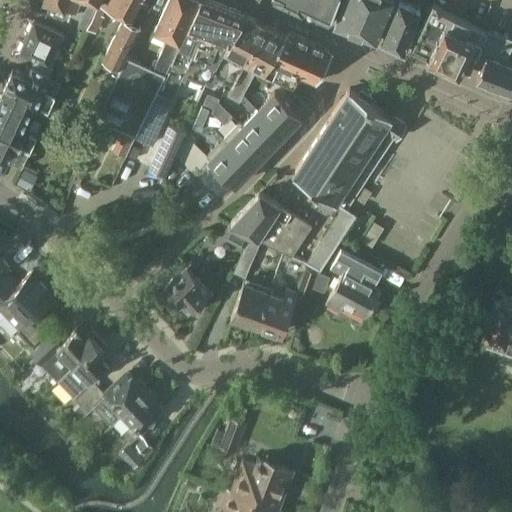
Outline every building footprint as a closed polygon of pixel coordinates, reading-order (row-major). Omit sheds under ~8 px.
[(42,0),(43,0),(50,3),(47,10),(48,11),(49,11),(69,19),(72,12),(78,15),(84,0),(89,0),(99,4),(100,0),(42,0)] [(100,0),(99,4),(88,28),(97,32),(104,16),(101,14),(105,8),(125,16),(136,20),(144,0),(100,0)] [(206,85),(244,15),(207,0),(201,0),(137,136),(154,144),(186,76),(206,85)] [(166,71),(179,43),(199,0),(169,0),(155,30),(167,36),(153,65),(166,71)] [(278,0),(301,11),(303,8),(329,20),(338,0),(278,0)] [(375,39),(392,0),(342,0),(332,22),(375,39)] [(404,52),(419,9),(401,1),(401,0),(396,0),(379,40),(404,52)] [(430,5),(410,51),(429,59),(449,17),(436,11),(435,7),(430,5)] [(244,15),(206,85),(216,90),(221,80),(232,86),(243,66),(258,41),(251,36),(256,27),(256,22),(244,15)] [(485,34),(449,17),(429,59),(458,73),(461,67),(471,71),(476,57),(483,40),(485,34)] [(121,67),(129,50),(140,28),(123,19),(102,57),(121,67)] [(32,64),(50,72),(53,66),(49,64),(63,34),(34,21),(28,34),(27,34),(22,43),(24,44),(20,51),(35,58),(32,64)] [(258,41),(243,66),(254,71),(292,87),(299,74),(317,82),(332,51),(287,33),(285,36),(256,22),(256,27),(251,36),(258,41)] [(485,34),(476,57),(484,60),(477,78),(511,91),(511,63),(505,60),(511,42),(511,39),(487,30),(485,34)] [(136,136),(165,75),(129,58),(100,119),(136,136)] [(28,120),(50,72),(32,64),(27,74),(13,68),(11,71),(10,70),(10,72),(11,72),(4,86),(3,86),(3,87),(4,87),(2,91),(4,91),(0,100),(0,150),(13,156),(13,157),(24,162),(22,166),(23,167),(42,125),(41,124),(41,125),(28,120)] [(232,86),(227,95),(239,102),(254,71),(243,66),(232,86)] [(293,172),(291,174),(340,207),(305,262),(320,268),(356,212),(347,206),(360,187),(365,179),(375,165),(384,150),(393,137),(396,139),(398,135),(405,125),(378,108),(383,101),(369,92),(367,91),(363,98),(349,89),(293,172)] [(239,120),(206,154),(235,183),(250,168),(260,157),(300,116),(274,91),(243,123),(239,120)] [(207,93),(204,102),(215,106),(218,100),(219,97),(207,93)] [(202,105),(192,127),(200,131),(209,109),(202,105)] [(164,174),(184,130),(170,123),(150,168),(164,174)] [(125,157),(134,137),(124,132),(114,152),(125,157)] [(128,151),(127,154),(136,158),(141,149),(131,144),(128,151)] [(179,183),(132,192),(134,205),(182,196),(179,183)] [(260,191),(228,224),(258,240),(281,254),(291,259),(312,227),(260,191)] [(249,236),(228,224),(221,235),(244,248),(249,236)] [(249,236),(244,248),(233,272),(244,276),(260,242),(249,236)] [(366,316),(380,289),(376,287),(383,274),(343,253),(331,274),(338,278),(325,303),(339,311),(343,303),(366,316)] [(15,286),(4,274),(10,269),(0,257),(0,289),(15,305),(11,309),(23,323),(29,317),(36,325),(58,305),(50,297),(55,293),(33,270),(15,286)] [(187,316),(210,294),(199,283),(205,277),(191,262),(162,289),(187,316)] [(310,293),(317,274),(304,269),(296,288),(310,293)] [(258,325),(269,291),(243,281),(229,317),(247,324),(248,321),(258,325)] [(269,291),(258,325),(282,334),(297,294),(286,290),(283,297),(269,291)] [(511,298),(506,296),(502,290),(492,294),(495,300),(478,348),(499,355),(501,349),(511,353),(511,298)] [(51,334),(31,354),(40,364),(41,364),(57,380),(73,365),(97,341),(89,333),(88,331),(83,336),(77,330),(61,345),(51,334)] [(73,365),(57,380),(80,405),(99,386),(92,379),(109,363),(103,356),(107,352),(106,350),(105,350),(97,341),(73,365)] [(80,405),(76,409),(83,416),(93,406),(111,424),(119,416),(120,416),(146,390),(136,381),(127,373),(106,393),(99,386),(80,405)] [(146,390),(120,416),(130,427),(127,429),(134,436),(162,408),(154,400),(146,390)] [(231,416),(220,445),(235,450),(245,421),(231,416)] [(143,436),(136,443),(145,453),(152,445),(143,436)] [(136,449),(126,460),(133,467),(144,457),(136,449)] [(243,459),(232,489),(255,498),(277,507),(291,469),(282,466),(281,463),(267,457),(266,460),(257,457),(255,464),(243,459)] [(249,511),(255,498),(232,489),(223,511),(220,510),(218,511),(249,511)] [(249,511),(274,511),(277,507),(255,498),(249,511)]
